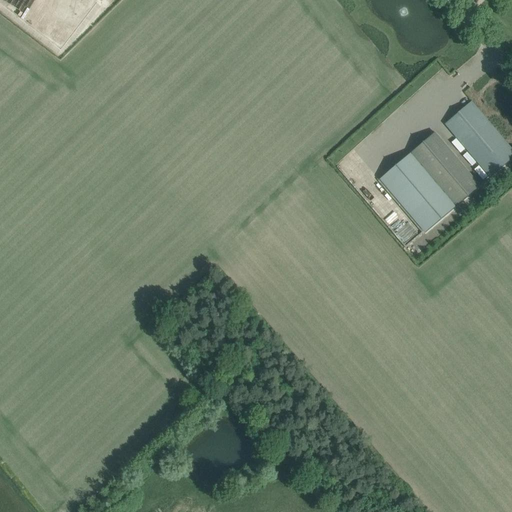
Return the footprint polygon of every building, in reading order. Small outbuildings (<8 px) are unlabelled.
[(0,0),(0,16),(57,59),(93,12),(77,0),(0,0)] [(456,53),(460,49),(455,43),(444,53),(448,57),(454,51),(456,53)] [(445,124),(459,140),(491,177),(511,158),(511,149),(471,102),(445,124)] [(435,133),(411,153),(456,206),(491,177),(459,140),(449,149),(435,133)] [(456,206),(411,153),(380,178),(425,232),(456,206)]
